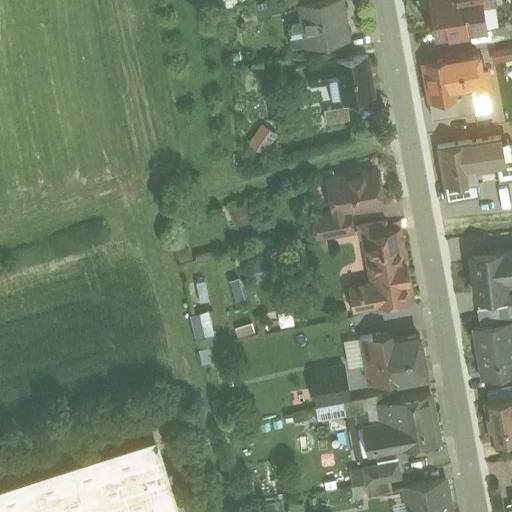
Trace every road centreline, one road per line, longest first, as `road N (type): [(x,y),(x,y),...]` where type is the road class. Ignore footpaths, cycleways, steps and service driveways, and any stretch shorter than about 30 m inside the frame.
road 1 (residential): [(478,511),(382,0)]
road 2 (track): [(407,132),(219,192)]
